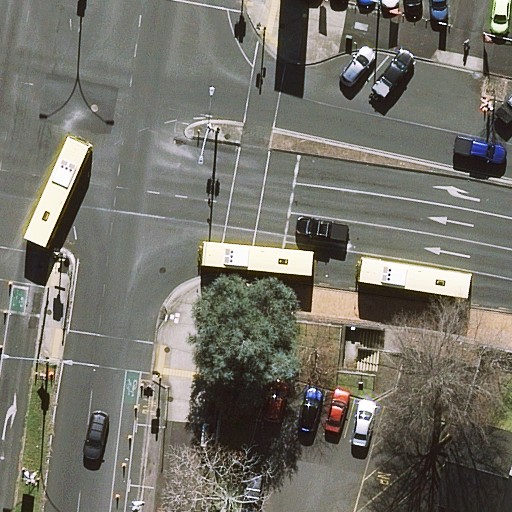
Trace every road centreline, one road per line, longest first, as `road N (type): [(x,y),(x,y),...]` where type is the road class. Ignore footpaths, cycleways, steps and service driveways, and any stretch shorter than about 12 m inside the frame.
road 1 (secondary): [(511,250),(274,201),(123,182)]
road 2 (secondary): [(135,81),(280,90),(511,147)]
road 3 (secondary): [(123,182),(80,511)]
road 4 (secondary): [(123,182),(0,166)]
